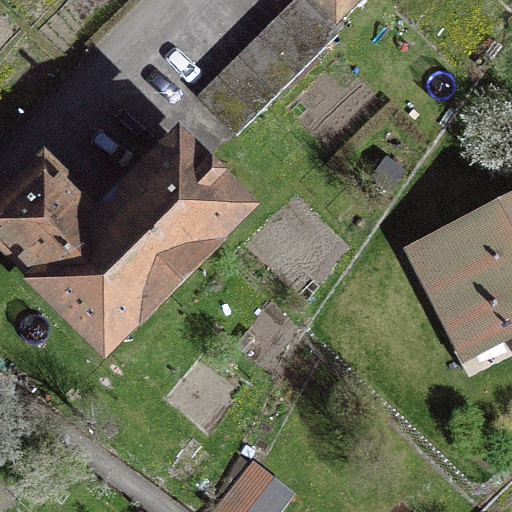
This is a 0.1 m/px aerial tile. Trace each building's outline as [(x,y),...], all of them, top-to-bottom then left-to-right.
[(294,0),(197,97),(236,136),(338,35),(303,0),(294,0)] [(322,0),(336,13),(344,6),(350,12),(362,0),(322,0)] [(44,166),(0,209),(0,239),(104,347),(211,244),(209,242),(243,209),(179,144),(100,222),(44,166)] [(511,205),(421,251),(459,329),(495,311),(500,321),(511,315),(511,205)] [(246,508),(265,472),(241,459),(222,495),(246,508)]
